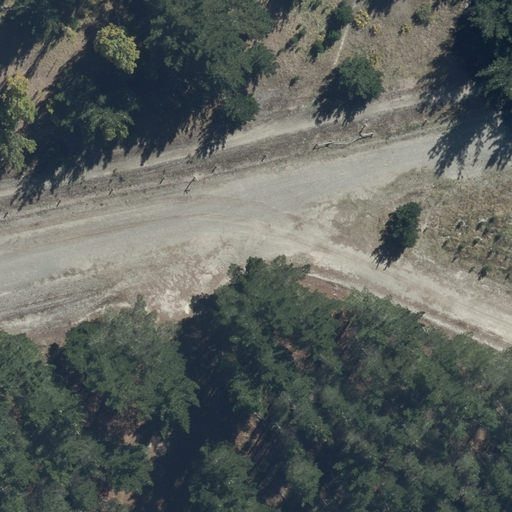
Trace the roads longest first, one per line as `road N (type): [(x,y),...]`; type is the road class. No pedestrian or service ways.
road 1 (track): [(0,191),(511,75)]
road 2 (track): [(136,511),(200,220)]
road 3 (unclassified): [(0,262),(268,207)]
road 4 (unclassified): [(268,207),(511,315)]
road 5 (unclassified): [(268,207),(511,142)]
road 6 (track): [(343,137),(333,114),(357,0)]
